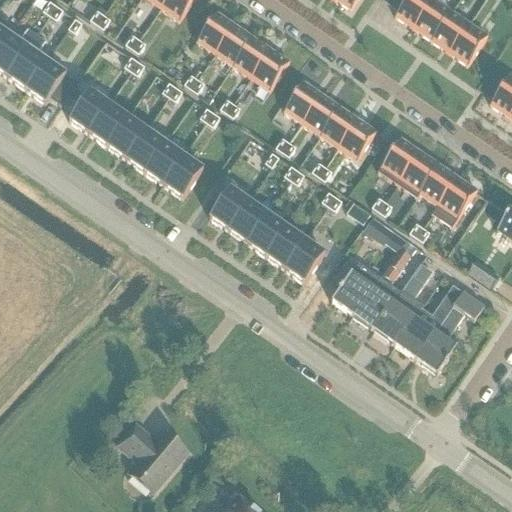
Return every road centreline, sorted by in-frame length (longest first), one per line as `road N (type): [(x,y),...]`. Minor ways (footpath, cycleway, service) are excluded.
road 1 (secondary): [(440,446),(0,141)]
road 2 (residential): [(511,171),(261,0)]
road 3 (residential): [(440,446),(511,339)]
